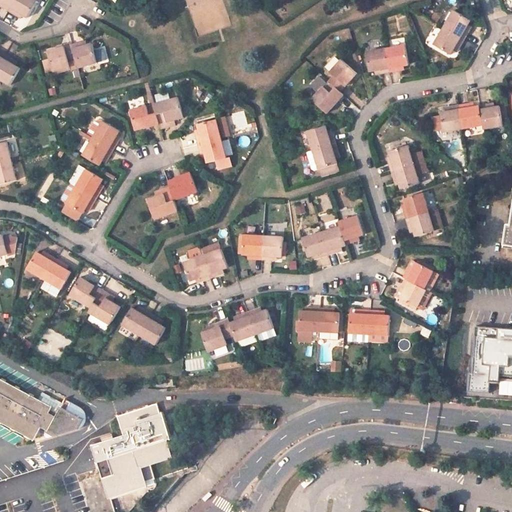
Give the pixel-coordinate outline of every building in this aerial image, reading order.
[(0,6),(8,11),(14,0),(0,0),(0,1),(0,2),(0,3),(0,6)] [(36,0),(14,0),(8,11),(17,16),(18,13),(22,14),(27,18),(36,0)] [(454,9),(444,26),(464,39),(469,29),(465,27),(467,24),(470,18),(454,9)] [(444,26),(433,44),(450,53),(454,48),(455,44),(459,47),(464,39),(444,26)] [(72,45),(76,61),(78,68),(97,63),(92,43),(86,45),(82,46),(81,42),(72,45)] [(386,47),(390,71),(400,69),(399,65),(402,65),(408,63),(405,44),(386,47)] [(53,72),(70,67),(69,62),(76,61),(72,45),(48,51),(53,72)] [(96,47),(100,63),(107,61),(104,46),(96,47)] [(366,51),(369,70),(375,69),(379,69),(380,73),(390,71),(386,47),(366,51)] [(0,62),(0,80),(9,85),(19,68),(13,65),(10,63),(13,59),(5,54),(0,62)] [(357,73),(343,61),(330,73),(333,76),(328,80),(341,91),(357,73)] [(328,80),(311,100),(327,113),(344,94),(341,91),(328,80)] [(154,104),(159,124),(160,128),(170,126),(168,121),(175,119),(183,117),(178,97),(154,104)] [(159,124),(154,104),(130,110),(135,130),(159,124)] [(459,106),(463,130),(483,126),(480,107),(473,108),(469,109),(468,105),(459,106)] [(480,107),(483,126),(484,131),(503,127),(500,108),(494,109),(490,109),(489,105),(480,107)] [(449,113),(446,113),(440,114),(443,134),(463,130),(459,106),(448,108),(449,113)] [(199,145),(222,138),(218,119),(199,125),(200,131),(201,135),(196,136),(199,145)] [(103,121),(93,138),(114,150),(119,141),(115,138),(117,135),(120,130),(103,121)] [(313,150),(336,143),(333,133),(329,134),(326,125),(306,131),(313,150)] [(93,138),(84,155),(101,164),(103,160),(105,156),(109,158),(114,150),(93,138)] [(222,138),(199,145),(201,155),(206,154),(207,157),(209,164),(227,159),(222,138)] [(0,163),(11,161),(6,141),(0,142),(0,163)] [(319,169),(338,163),(336,157),(335,153),(339,152),(336,143),(313,150),(319,169)] [(409,146),(391,152),(392,158),(394,161),(389,163),(392,170),(414,163),(409,146)] [(11,161),(0,163),(0,184),(16,181),(11,161)] [(414,163),(392,170),(396,182),(400,181),(401,184),(403,190),(421,184),(414,163)] [(76,186),(96,199),(101,190),(97,187),(99,184),(102,178),(86,169),(76,186)] [(198,192),(191,172),(167,181),(170,187),(175,200),(198,192)] [(96,199),(76,186),(66,203),(82,213),(85,207),(87,204),(91,207),(96,199)] [(164,194),(157,197),(149,200),(155,219),(178,210),(175,200),(170,187),(163,189),(164,194)] [(416,215),(429,211),(425,197),(424,194),(406,200),(408,205),(409,208),(404,210),(407,218),(411,217),(416,215)] [(411,217),(407,218),(411,230),(415,229),(416,232),(418,237),(445,228),(438,209),(429,211),(416,215),(411,217)] [(341,225),(346,243),(356,241),(355,237),(358,235),(364,234),(358,215),(339,221),(341,225)] [(341,225),(321,231),(328,254),(337,251),(336,246),(340,245),(346,243),(341,225)] [(321,231),(302,237),(307,255),(313,253),(317,252),(318,257),(328,254),(321,231)] [(0,256),(8,254),(8,255),(15,254),(17,239),(12,237),(12,236),(4,238),(3,234),(0,235),(0,256)] [(261,260),(263,235),(244,234),(242,254),(248,254),(252,254),(252,259),(261,260)] [(263,235),(261,260),(272,261),(272,256),(277,256),(281,256),(283,237),(263,235)] [(202,254),(210,277),(220,273),(219,269),(223,268),(228,266),(221,247),(202,254)] [(37,251),(27,268),(44,279),(56,258),(47,253),(46,256),(43,254),(37,251)] [(210,277),(202,254),(184,261),(190,280),(196,278),(199,277),(200,281),(210,277)] [(56,258),(44,279),(61,290),(71,272),(66,269),(62,266),(64,263),(56,258)] [(413,267),(411,271),(408,269),(403,277),(406,279),(424,288),(434,271),(416,262),(413,267)] [(70,295),(91,308),(101,289),(81,277),(70,295)] [(406,279),(401,288),(405,290),(403,292),(400,299),(417,308),(427,290),(424,288),(406,279)] [(88,312),(109,325),(120,306),(113,302),(106,298),(109,294),(101,289),(91,308),(88,312)] [(319,331),(320,307),(310,306),(310,310),(307,310),(300,309),(298,330),(319,331)] [(133,307),(123,325),(139,335),(151,314),(143,309),(141,312),(137,310),(133,307)] [(320,307),(319,331),(338,332),(340,312),(334,312),(330,311),(330,308),(320,307)] [(247,313),(256,336),(275,329),(268,310),(263,313),(259,314),(258,309),(247,313)] [(351,313),(349,333),(369,334),(370,310),(360,309),(360,313),(356,313),(351,313)] [(384,315),(380,315),(381,311),(370,310),(369,334),(389,336),(391,316),(384,315)] [(230,324),(236,338),(237,343),(256,336),(247,313),(239,317),(240,320),(237,322),(230,324)] [(151,314),(139,335),(156,345),(167,328),(161,324),(158,322),(160,319),(151,314)] [(229,320),(210,327),(212,331),(208,333),(202,335),(210,356),(229,349),(226,343),(236,338),(230,324),(229,320)] [(469,372),(468,391),(489,393),(490,382),(499,382),(500,375),(511,375),(511,328),(475,326),(472,372),(469,372)] [(78,380),(54,367),(49,376),(73,389),(78,380)] [(0,421),(35,441),(42,427),(58,436),(78,430),(82,422),(66,413),(60,410),(58,414),(52,410),(53,407),(0,378),(0,421)] [(150,382),(121,386),(122,393),(145,390),(151,386),(150,382)] [(71,403),(66,401),(60,410),(66,413),(71,403)] [(162,414),(158,404),(118,417),(124,435),(108,441),(93,445),(103,479),(105,479),(110,499),(151,486),(146,469),(176,458),(171,441),(176,440),(166,413),(162,414)]
